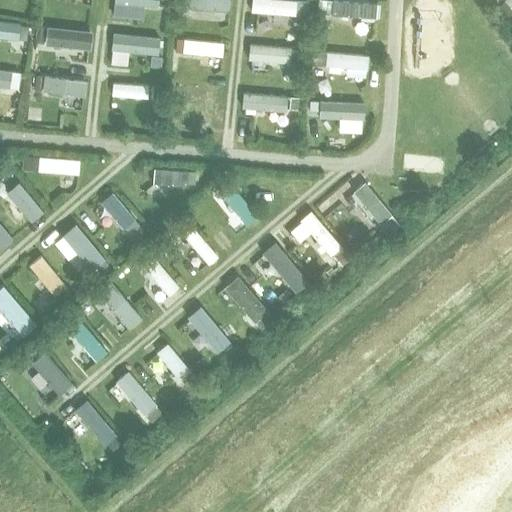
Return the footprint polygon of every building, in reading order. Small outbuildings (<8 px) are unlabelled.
[(230,0),(176,0),(176,4),(230,9),(230,0)] [(307,14),(307,0),(252,0),(252,10),(307,14)] [(374,16),(375,2),(350,0),(317,0),(316,11),(374,16)] [(511,0),(503,0),(511,10),(511,0)] [(0,34),(18,36),(20,20),(0,18),(0,34)] [(90,29),(45,25),(44,42),(88,46),(90,29)] [(157,36),(111,32),(110,49),(156,53),(157,36)] [(222,40),(175,37),(174,51),(221,54),(222,40)] [(303,47),(249,43),(248,58),(302,62),(303,47)] [(367,53),(311,48),(309,63),(366,69),(367,53)] [(19,70),(0,67),(0,85),(16,87),(19,70)] [(84,78),(43,73),(41,89),(82,94),(84,78)] [(146,97),(148,83),(112,81),(111,94),(146,97)] [(284,111),(285,95),(241,91),(240,106),(284,111)] [(167,118),(185,119),(185,109),(206,110),(207,94),(169,92),(167,118)] [(297,95),(288,95),(288,107),(296,107),(297,95)] [(364,102),(308,99),(307,110),(318,111),(318,116),(364,119),(364,102)] [(78,173),(80,159),(22,153),(21,167),(78,173)] [(187,185),(188,169),(153,166),(152,182),(187,185)] [(401,225),(365,179),(353,188),(389,234),(401,225)] [(42,211),(16,180),(5,190),(32,221),(42,211)] [(258,216),(235,186),(223,196),(246,226),(258,216)] [(134,219),(111,190),(98,200),(122,229),(134,219)] [(337,243),(310,211),(299,220),(326,252),(337,243)] [(13,239),(0,222),(0,247),(1,249),(13,239)] [(104,258),(74,222),(60,233),(91,270),(104,258)] [(216,255),(189,224),(178,234),(204,265),(216,255)] [(306,281),(275,241),(262,251),(294,291),(306,281)] [(64,285),(40,253),(28,262),(52,294),(64,285)] [(177,286),(153,257),(142,265),(166,295),(177,286)] [(266,310),(237,275),(223,285),(252,321),(266,310)] [(140,317),(108,276),(96,285),(127,327),(140,317)] [(36,324),(2,284),(0,286),(0,307),(23,335),(36,324)] [(229,341),(199,304),(186,315),(215,352),(229,341)] [(106,350),(78,318),(67,328),(95,359),(106,350)] [(188,370),(167,342),(155,351),(177,379),(188,370)] [(71,382),(44,350),(31,361),(58,393),(71,382)] [(155,403),(126,369),(114,380),(142,414),(155,403)] [(115,435),(85,400),(73,410),(103,444),(115,435)]
